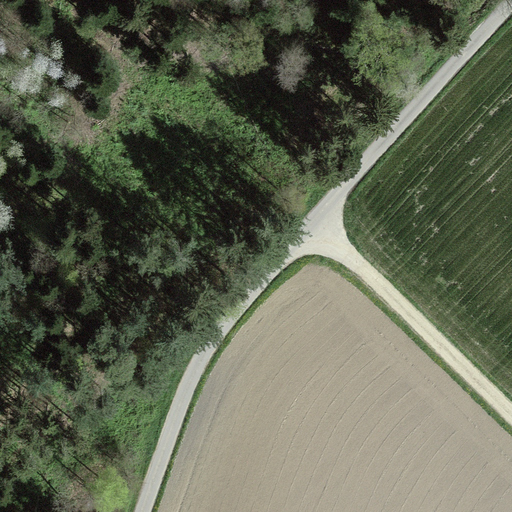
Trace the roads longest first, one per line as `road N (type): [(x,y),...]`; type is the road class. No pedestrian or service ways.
road 1 (residential): [(143,511),(184,387),(245,296),(511,16)]
road 2 (track): [(511,417),(312,224)]
